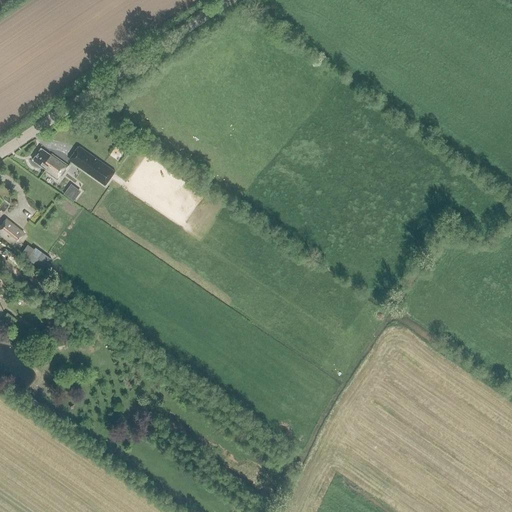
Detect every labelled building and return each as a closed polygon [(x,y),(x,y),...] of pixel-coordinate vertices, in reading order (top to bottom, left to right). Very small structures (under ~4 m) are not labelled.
[(103,151),(110,156),(117,161),(127,147),(120,142),(113,137),(106,133),(96,147),(103,151)] [(88,156),(78,148),(70,159),(91,173),(89,175),(105,186),(115,173),(89,154),(88,156)] [(69,166),(52,154),(51,156),(41,149),(33,160),(46,169),(45,171),(58,180),(69,166)] [(72,200),(80,190),(70,183),(62,193),(72,200)] [(0,235),(14,247),(25,234),(6,218),(0,226),(0,235)] [(19,255),(43,269),(50,258),(27,243),(19,255)] [(4,314),(1,322),(11,325),(13,317),(4,314)]
